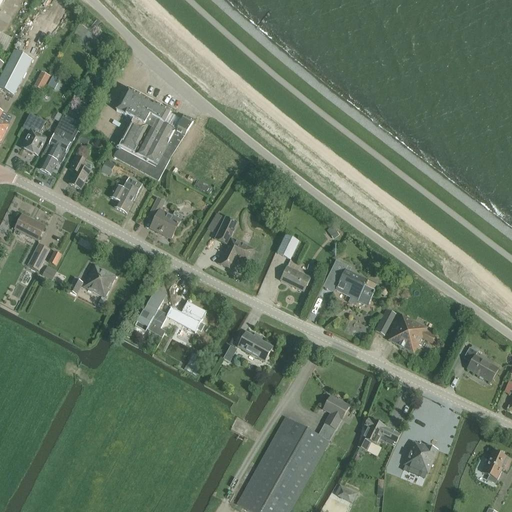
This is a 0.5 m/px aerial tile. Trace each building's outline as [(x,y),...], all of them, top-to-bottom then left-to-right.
[(93,33),(89,25),(91,25),(88,19),(77,24),(84,37),(93,33)] [(37,37),(42,39),(47,30),(42,28),(37,37)] [(0,89),(17,99),(38,65),(20,54),(0,89)] [(42,73),(34,87),(43,92),(47,85),(51,78),(42,73)] [(55,90),(61,80),(54,76),(48,86),(55,90)] [(117,111),(137,122),(127,143),(132,145),(128,152),(157,167),(168,146),(176,150),(193,122),(185,117),(176,132),(165,126),(171,115),(127,91),(117,111)] [(0,142),(9,126),(13,118),(3,113),(0,111),(0,142)] [(39,157),(49,139),(41,135),(48,123),(32,115),(25,129),(32,133),(24,148),(39,157)] [(52,175),(59,163),(61,164),(82,125),(63,116),(43,155),(48,158),(42,170),(52,175)] [(83,135),(79,143),(87,147),(91,139),(83,135)] [(92,172),(84,168),(87,162),(78,157),(71,170),(76,173),(70,185),(82,191),(92,172)] [(100,172),(109,176),(114,166),(106,162),(100,172)] [(176,162),(173,168),(194,179),(197,172),(176,162)] [(135,202),(137,198),(143,187),(129,180),(123,191),(118,189),(112,200),(119,203),(116,209),(128,215),(135,202)] [(208,195),(212,188),(198,180),(194,187),(208,195)] [(172,240),(182,221),(184,217),(175,213),(173,217),(162,211),(166,204),(158,199),(147,219),(154,223),(150,229),(172,240)] [(38,242),(45,229),(23,217),(16,230),(38,242)] [(248,264),(255,251),(231,240),(239,225),(226,219),(217,237),(229,242),(218,265),(233,272),(239,260),(248,264)] [(82,232),(79,238),(88,243),(91,237),(82,232)] [(299,243),(286,237),(277,255),(291,262),(299,243)] [(39,273),(44,263),(50,251),(39,246),(33,257),(28,267),(39,273)] [(56,267),(61,257),(55,254),(50,264),(56,267)] [(369,307),(376,292),(367,288),(369,282),(348,271),(349,268),(336,262),(327,281),(338,286),(336,291),(369,307)] [(304,292),(311,278),(288,267),(281,281),(304,292)] [(105,300),(116,280),(95,268),(85,286),(75,281),(69,292),(77,297),(82,288),(105,300)] [(56,276),(45,269),(41,275),(53,281),(56,276)] [(155,318),(148,330),(163,339),(166,333),(162,331),(168,320),(196,336),(209,313),(189,302),(183,315),(172,309),(168,317),(159,311),(167,296),(157,290),(144,313),(155,318)] [(385,337),(396,316),(386,310),(375,332),(385,337)] [(155,318),(144,313),(136,328),(146,334),(148,330),(155,318)] [(434,347),(438,341),(425,333),(426,331),(402,317),(389,342),(413,355),(422,340),(434,347)] [(254,337),(247,333),(239,348),(265,362),(273,348),(262,342),(263,339),(256,335),(254,337)] [(473,346),(470,350),(477,354),(480,350),(473,346)] [(231,347),(224,360),(230,363),(237,351),(231,347)] [(490,384),(498,371),(475,358),(477,354),(470,350),(469,349),(463,359),(471,364),(467,371),(490,384)] [(331,416),(319,438),(287,420),(238,508),(245,511),(292,511),(330,444),(349,409),(343,405),(340,406),(330,400),(324,412),(331,416)] [(368,430),(363,440),(359,449),(367,453),(372,445),(378,448),(381,442),(395,449),(401,437),(386,430),(387,429),(372,421),(372,423),(369,421),(365,429),(368,430)] [(404,466),(428,476),(438,451),(427,446),(426,447),(420,445),(420,446),(413,443),(404,466)] [(495,485),(497,482),(502,471),(506,473),(511,462),(493,453),(482,474),(489,477),(487,481),(495,485)] [(341,487),(336,497),(349,503),(354,493),(341,487)]
